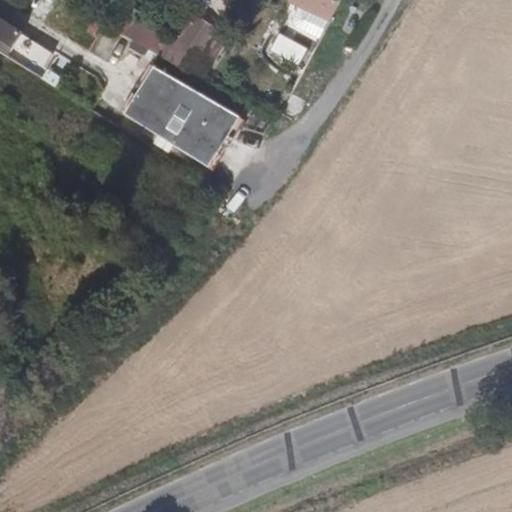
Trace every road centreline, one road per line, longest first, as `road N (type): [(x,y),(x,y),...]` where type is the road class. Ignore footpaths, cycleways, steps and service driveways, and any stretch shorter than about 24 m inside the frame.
road 1 (tertiary): [(511,368),(337,431),(154,511)]
road 2 (residential): [(390,0),(357,58),(245,207)]
